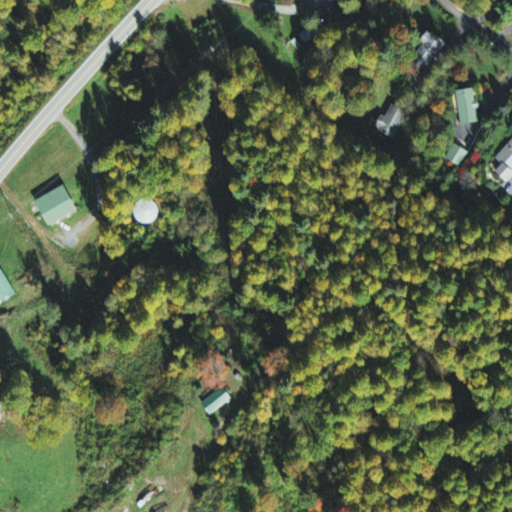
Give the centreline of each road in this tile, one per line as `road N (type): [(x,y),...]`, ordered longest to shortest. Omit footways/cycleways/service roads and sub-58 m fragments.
road 1 (primary): [(0,175),(154,0)]
road 2 (residential): [(402,0),(511,101)]
